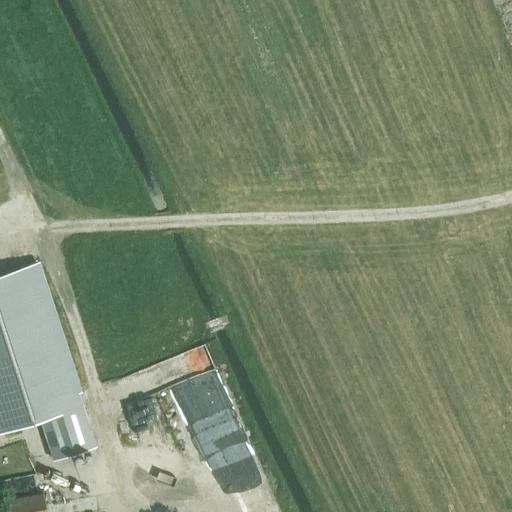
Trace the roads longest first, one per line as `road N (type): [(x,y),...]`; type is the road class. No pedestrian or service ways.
road 1 (track): [(0,228),(426,212),(511,195)]
road 2 (track): [(98,407),(81,339),(34,227)]
